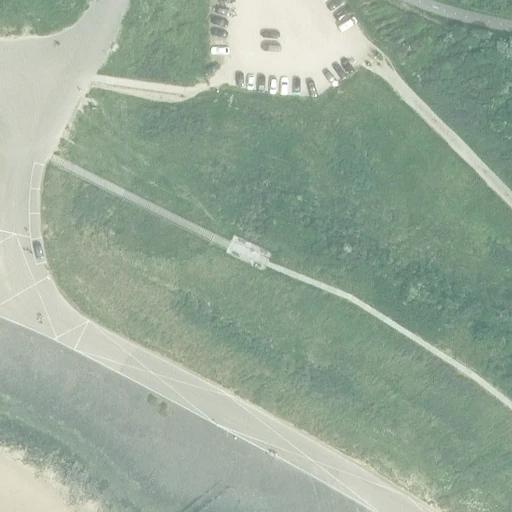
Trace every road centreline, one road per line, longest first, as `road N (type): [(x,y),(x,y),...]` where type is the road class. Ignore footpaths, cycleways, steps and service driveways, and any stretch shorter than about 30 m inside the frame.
road 1 (unclassified): [(3,218),(25,282),(74,330),(302,450),(398,511)]
road 2 (unclassified): [(3,218),(30,122),(68,73)]
